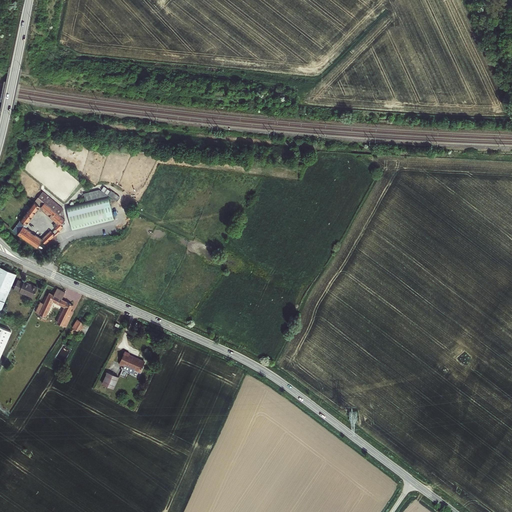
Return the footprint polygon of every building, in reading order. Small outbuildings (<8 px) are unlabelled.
[(63,209),(42,192),(11,230),(34,248),(39,242),(46,248),(54,238),(51,236),(47,232),(38,241),(23,229),(26,226),(25,225),(39,208),(57,223),(54,227),(59,232),(63,227),(61,225),(65,220),(63,209)] [(102,197),(66,206),(72,230),(108,222),(102,197)] [(0,311),(9,288),(15,273),(0,266),(0,311)] [(12,289),(32,297),(36,286),(32,284),(31,286),(16,280),(12,289)] [(56,289),(53,295),(60,298),(63,292),(56,289)] [(39,313),(44,316),(51,301),(63,306),(55,322),(61,326),(69,309),(71,304),(62,299),(65,293),(63,292),(60,298),(53,295),(48,292),(47,295),(44,294),(40,303),(43,304),(39,313)] [(38,314),(39,313),(43,304),(40,303),(39,302),(34,312),(38,314)] [(68,323),(74,311),(69,309),(61,326),(66,328),(68,323)] [(89,326),(77,319),(72,328),(84,335),(89,326)] [(0,358),(12,332),(0,326),(0,358)] [(136,370),(141,360),(125,353),(126,351),(121,349),(115,363),(120,365),(121,363),(123,364),(121,367),(130,371),(132,368),(136,370)] [(109,389),(115,377),(104,372),(98,383),(109,389)]
